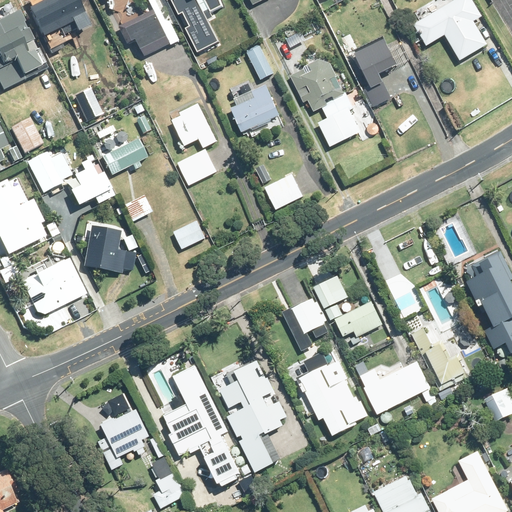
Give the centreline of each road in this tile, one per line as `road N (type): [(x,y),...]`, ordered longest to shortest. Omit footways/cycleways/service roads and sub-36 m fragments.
road 1 (tertiary): [(511,139),(15,384)]
road 2 (residential): [(15,384),(77,511)]
